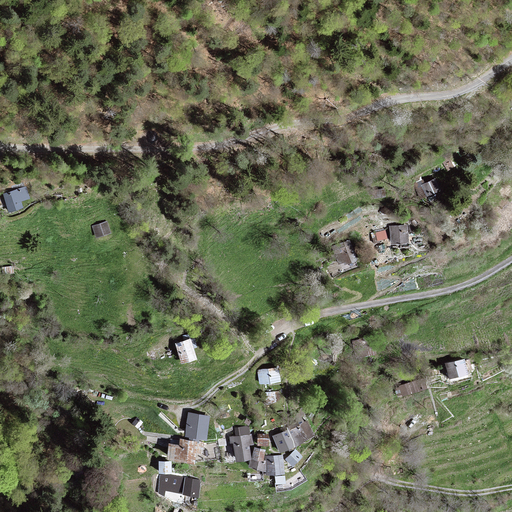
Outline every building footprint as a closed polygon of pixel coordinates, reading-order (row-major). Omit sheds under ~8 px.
[(28,182),(4,189),(11,210),(24,206),(22,200),(32,197),(28,182)] [(107,220),(93,224),(97,236),(110,232),(107,220)] [(390,224),(391,241),(411,240),(410,222),(390,224)] [(377,238),(388,236),(387,228),(375,230),(377,238)] [(353,241),(335,244),(339,264),(357,260),(353,241)] [(192,336),(177,341),(184,363),(199,358),(192,336)] [(467,357),(447,361),(450,375),(470,371),(467,357)] [(261,369),(262,381),(283,379),(282,368),(261,369)] [(424,379),(398,388),(401,396),(427,387),(424,379)] [(209,417),(188,414),(186,437),(206,439),(209,417)] [(305,422),(289,431),(295,445),(313,435),(305,422)] [(235,429),(236,437),(250,435),(249,426),(235,429)] [(295,445),(289,431),(274,437),(280,452),(295,445)] [(236,437),(232,437),(236,461),(252,458),(249,444),(253,444),(251,434),(250,435),(236,437)] [(268,435),(259,435),(259,445),(268,445),(268,435)] [(182,443),(173,442),(171,457),(197,460),(197,456),(205,457),(207,442),(183,438),(182,443)] [(265,450),(255,448),(251,467),(268,471),(267,461),(263,460),(265,450)] [(295,450),(286,459),(293,466),(302,457),(295,450)] [(268,471),(268,475),(283,474),(282,455),(267,456),(267,461),(268,471)] [(174,460),(162,460),(162,472),(175,472),(174,460)] [(200,481),(160,474),(159,494),(182,497),(182,493),(198,495),(200,481)]
